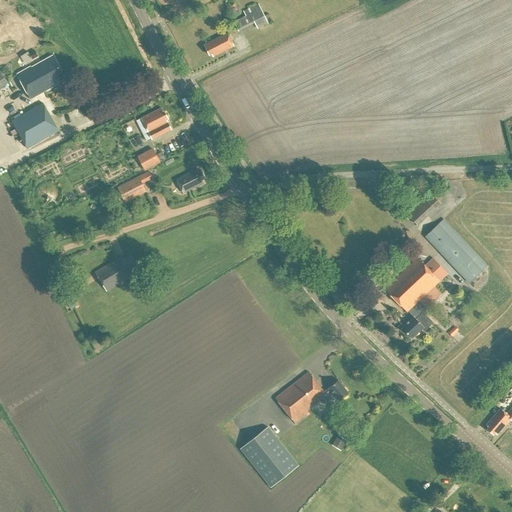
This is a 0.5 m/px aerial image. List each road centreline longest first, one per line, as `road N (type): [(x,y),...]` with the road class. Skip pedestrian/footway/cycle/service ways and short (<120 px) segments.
road 1 (secondary): [(511,479),(367,349),(297,272),(249,199)]
road 2 (unclassified): [(249,199),(319,176),(511,168)]
road 3 (secondary): [(249,199),(135,0)]
